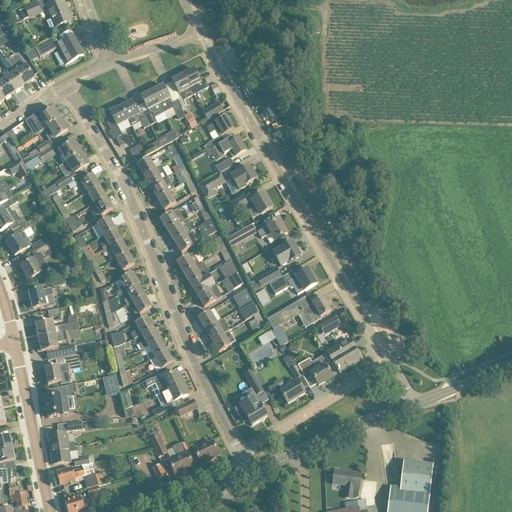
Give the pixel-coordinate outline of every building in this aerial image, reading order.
[(55,29),(61,26),(70,22),(65,10),(67,9),(62,0),(46,7),(55,29)] [(30,20),(41,15),(36,4),(25,9),(20,11),(24,21),(29,19),(30,20)] [(40,59),(57,50),(66,66),(84,56),(73,36),(60,43),(57,38),(25,55),(31,63),(40,58),(40,59)] [(9,62),(0,49),(0,58),(9,72),(13,69),(9,63),(9,62)] [(25,65),(19,56),(9,62),(9,63),(13,69),(15,72),(25,86),(35,79),(25,65)] [(5,79),(6,78),(0,70),(0,92),(5,100),(15,93),(5,79)] [(200,82),(194,70),(183,76),(190,89),(194,96),(209,89),(204,80),(200,82)] [(25,86),(15,72),(11,75),(6,78),(5,79),(15,93),(25,86)] [(190,89),(183,76),(172,82),(179,95),(181,98),(177,101),(182,110),(188,107),(185,101),(194,96),(190,89)] [(169,100),(170,99),(163,86),(152,92),(164,114),(173,109),(179,121),(186,118),(182,110),(177,101),(171,104),(169,100)] [(155,119),(164,114),(152,92),(141,98),(148,111),(150,115),(146,117),(151,126),(157,123),(155,119)] [(139,116),(132,102),(121,108),(128,121),(131,128),(140,123),(144,130),(151,126),(146,117),(141,119),(139,116)] [(207,121),(223,112),(219,103),(202,113),(207,121)] [(117,127),(128,121),(121,108),(110,114),(114,121),(108,124),(112,133),(110,134),(113,140),(120,152),(135,144),(128,131),(121,135),(118,130),(117,127)] [(45,130),(61,120),(54,109),(41,117),(33,122),(31,119),(23,124),(26,128),(33,123),(40,133),(45,130)] [(223,136),(225,135),(233,130),(226,117),(216,123),(207,129),(210,135),(220,129),(223,136)] [(198,126),(194,118),(188,121),(192,129),(198,126)] [(55,139),(65,133),(68,131),(61,120),(45,130),(49,136),(47,137),(50,142),(55,138),(55,139)] [(12,131),(7,135),(13,143),(18,140),(12,131)] [(36,136),(16,148),(18,153),(19,152),(21,155),(24,153),(22,150),(39,140),(36,136)] [(165,136),(158,140),(162,148),(169,144),(165,136)] [(208,152),(225,143),(222,137),(213,142),(207,145),(208,146),(205,147),(208,152)] [(236,158),(238,157),(246,152),(239,139),(235,142),(233,138),(225,143),(208,152),(213,161),(215,160),(216,162),(224,157),(224,156),(229,153),(233,159),(236,158)] [(67,163),(82,154),(74,142),(60,151),(67,163)] [(26,165),(51,149),(46,143),(37,148),(38,149),(29,155),(30,156),(24,161),(26,165)] [(145,157),(141,149),(139,146),(129,151),(135,162),(145,157)] [(145,157),(150,154),(145,146),(141,149),(145,157)] [(170,162),(174,160),(179,157),(173,146),(168,148),(164,150),(170,162)] [(34,168),(55,156),(51,149),(26,165),(29,170),(33,167),(34,168)] [(75,174),(81,171),(89,166),(82,154),(67,163),(71,169),(63,174),(65,177),(56,184),(57,185),(55,187),(56,190),(51,193),(51,194),(42,199),(44,202),(49,199),(52,197),(60,192),(68,186),(76,181),(78,180),(75,174)] [(156,171),(152,165),(157,162),(154,156),(149,159),(137,166),(144,178),(156,171)] [(185,169),(179,158),(179,157),(174,160),(180,172),(185,169)] [(220,175),(221,174),(235,166),(230,159),(215,168),(220,175)] [(22,160),(8,168),(13,177),(19,173),(22,180),(31,175),(22,160)] [(162,181),(168,178),(162,167),(156,171),(144,178),(151,189),(162,182),(162,181)] [(252,173),(249,167),(232,177),(239,190),(256,180),(256,179),(258,178),(254,172),(252,173)] [(191,181),(186,172),(185,169),(180,172),(181,175),(177,177),(181,185),(186,183),(191,181)] [(216,196),(214,191),(226,183),(221,174),(220,175),(199,187),(207,201),(216,196)] [(88,194),(100,187),(93,176),(81,182),(88,194)] [(169,193),(175,190),(168,178),(162,181),(162,182),(151,189),(158,200),(169,193)] [(71,190),(79,185),(76,181),(68,186),(71,190)] [(197,192),(192,184),(191,181),(186,183),(191,195),(197,192)] [(95,205),(106,198),(100,187),(88,194),(95,205)] [(65,208),(58,197),(62,194),(60,192),(52,197),(60,211),(65,208)] [(164,211),(173,206),(176,205),(169,193),(158,200),(164,211)] [(260,216),(264,214),(273,209),(264,194),(252,201),(255,208),(248,212),(253,220),(260,215),(260,216)] [(18,222),(19,219),(16,214),(12,213),(9,208),(22,200),(19,195),(8,202),(3,205),(6,210),(0,213),(0,232),(0,233),(10,227),(13,232),(20,228),(16,223),(18,222)] [(200,212),(205,209),(199,197),(194,200),(200,212)] [(101,217),(104,215),(113,210),(106,198),(95,205),(89,209),(96,220),(101,216),(101,217)] [(224,209),(227,215),(247,204),(244,198),(224,209)] [(71,219),(70,216),(65,208),(60,211),(66,222),(71,219)] [(211,221),(207,212),(205,209),(200,212),(206,224),(211,221)] [(168,232),(184,222),(184,221),(177,210),(160,221),(168,232)] [(73,234),(78,231),(82,226),(77,216),(71,219),(66,222),(73,234)] [(104,238),(116,231),(109,219),(98,226),(104,238)] [(186,236),(193,231),(186,220),(184,221),(184,222),(168,232),(174,243),(186,236)] [(275,242),(279,240),(288,235),(279,220),(257,233),(261,239),(266,237),(270,245),(275,242)] [(217,233),(213,224),(211,221),(206,224),(198,228),(205,239),(212,235),(217,233)] [(46,238),(32,246),(24,233),(34,227),(31,222),(27,224),(13,232),(8,235),(11,240),(7,243),(15,257),(32,247),(35,252),(49,244),(46,238)] [(241,255),(235,246),(256,234),(252,227),(227,240),(237,257),(241,255)] [(102,247),(104,252),(110,249),(122,242),(116,231),(104,238),(107,244),(102,247)] [(82,250),(87,247),(81,235),(76,238),(82,250)] [(182,254),(190,249),(193,247),(186,236),(174,243),(182,254)] [(215,256),(221,253),(226,250),(220,238),(215,240),(217,245),(211,248),(215,256)] [(116,260),(128,254),(122,242),(110,249),(113,254),(109,257),(112,262),(116,260)] [(52,248),(50,243),(49,244),(35,252),(32,253),(35,259),(21,267),(29,281),(49,269),(44,261),(50,257),(51,253),(49,250),(52,248)] [(298,248),(296,249),(292,243),(287,246),(286,245),(281,248),(280,247),(272,251),(281,267),(289,263),(289,264),(301,257),(300,256),(302,255),(298,248)] [(87,247),(82,250),(89,261),(94,258),(87,247)] [(227,264),(232,262),(226,250),(221,253),(227,264)] [(123,272),(126,270),(135,266),(128,254),(116,260),(123,272)] [(184,275),(200,265),(193,254),(177,264),(184,275)] [(95,272),(100,269),(94,258),(89,261),(95,272)] [(227,279),(238,273),(232,262),(227,264),(229,269),(223,272),(227,279)] [(202,279),(197,270),(201,267),(200,265),(184,275),(191,286),(202,279)] [(100,269),(95,272),(102,284),(107,281),(100,269)] [(277,270),(257,281),(262,289),(281,278),(277,270)] [(304,292),(308,290),(316,285),(308,270),(296,277),(293,272),(270,286),(276,296),(290,288),(291,289),(300,284),(304,292)] [(233,291),(236,289),(244,285),(238,273),(227,279),(233,291)] [(127,292),(138,286),(131,274),(120,281),(123,287),(119,290),(122,295),(126,292),(127,292)] [(198,297),(216,286),(209,275),(202,279),(191,286),(198,297)] [(54,288),(58,287),(60,293),(76,289),(74,277),(53,282),(54,288)] [(133,304),(145,297),(138,286),(127,292),(130,298),(124,302),(128,307),(133,304)] [(216,302),(223,297),(216,286),(198,297),(205,309),(216,302)] [(45,297),(54,295),(52,289),(43,291),(43,290),(29,293),(31,302),(29,302),(31,309),(33,308),(33,310),(47,306),(45,297)] [(109,302),(106,289),(100,291),(103,304),(109,302)] [(242,309),(253,302),(247,291),(235,297),(235,299),(236,298),(242,309)] [(140,315),(143,313),(152,308),(145,297),(133,304),(136,309),(133,311),(136,317),(140,315)] [(313,324),(321,320),(320,318),(332,312),(324,298),(312,304),(312,305),(306,308),(302,302),(281,315),(290,329),(299,323),(301,326),(303,327),(307,328),(309,327),(313,324)] [(112,315),(112,314),(110,309),(117,306),(113,300),(109,302),(103,304),(106,316),(112,315)] [(248,320),(253,317),(259,314),(253,302),(242,309),(248,320)] [(50,322),(53,322),(52,318),(60,316),(59,309),(48,311),(50,322)] [(112,315),(106,316),(109,329),(115,328),(130,320),(123,309),(112,314),(112,315)] [(205,331),(217,324),(210,313),(198,320),(205,331)] [(259,314),(253,317),(255,321),(249,324),(254,333),(265,327),(259,314)] [(53,322),(50,322),(36,325),(39,339),(79,331),(77,316),(69,318),(69,325),(60,326),(54,327),(53,322)] [(319,327),(324,336),(341,327),(335,317),(319,327)] [(142,336),(154,329),(147,318),(136,325),(139,330),(131,335),(134,340),(142,336)] [(231,331),(227,325),(224,320),(221,321),(217,324),(205,331),(212,342),(229,332),(231,331)] [(141,351),(145,350),(160,341),(154,329),(142,336),(145,342),(138,346),(141,351)] [(57,343),(76,340),(81,339),(79,331),(39,339),(42,353),(47,352),(49,362),(57,360),(58,360),(76,356),(74,346),(58,349),(57,343)] [(219,353),(228,348),(231,346),(230,346),(236,343),(229,332),(212,342),(219,353)] [(258,339),(263,347),(273,341),(269,332),(258,339)] [(126,344),(123,333),(111,336),(114,349),(120,348),(126,344)] [(333,361),(335,365),(340,374),(349,369),(348,367),(360,360),(353,349),(354,348),(350,340),(327,354),(332,361),(333,361)] [(108,341),(96,344),(98,352),(110,349),(108,341)] [(150,361),(167,352),(160,341),(145,350),(148,355),(147,356),(150,361)] [(131,349),(129,343),(126,344),(120,348),(114,349),(117,362),(123,360),(126,358),(124,351),(131,349)] [(299,346),(291,344),(290,351),(297,353),(299,346)] [(282,345),(278,348),(282,354),(287,351),(284,347),(283,347),(282,345)] [(162,370),(165,368),(173,363),(167,352),(150,361),(157,372),(161,370),(162,370)] [(60,374),(67,373),(68,376),(83,372),(81,364),(85,364),(84,355),(76,356),(58,360),(57,360),(58,366),(45,369),(48,385),(62,383),(60,374)] [(325,365),(325,366),(321,358),(312,364),(309,360),(298,366),(305,378),(311,374),(318,387),(332,378),(329,373),(330,373),(325,365)] [(120,374),(126,373),(123,360),(117,362),(120,374)] [(294,364),(289,367),(297,380),(303,377),(294,364)] [(126,373),(120,374),(123,387),(133,384),(130,375),(140,371),(138,368),(126,373)] [(180,378),(177,373),(163,380),(163,381),(160,382),(158,376),(144,383),(147,388),(151,386),(156,397),(157,397),(157,396),(183,384),(182,384),(184,383),(182,377),(180,378)] [(116,377),(103,380),(107,399),(120,396),(116,377)] [(305,395),(300,386),(298,382),(280,393),(288,405),(305,395)] [(157,396),(157,397),(162,407),(152,411),(155,418),(175,408),(173,404),(188,397),(185,391),(187,390),(185,384),(183,385),(183,384),(157,396)] [(63,417),(60,397),(77,394),(76,385),(47,391),(48,397),(46,398),(46,404),(45,405),(46,412),(47,412),(48,419),(63,417)] [(258,399),(264,395),(258,385),(252,389),(258,399)] [(128,390),(121,394),(124,399),(130,396),(128,390)] [(260,405),(255,397),(234,410),(243,424),(249,421),(252,427),(268,417),(260,405)] [(180,417),(188,414),(197,409),(193,401),(176,409),(180,417)] [(67,425),(68,433),(83,431),(82,424),(67,425)] [(75,443),(68,444),(66,434),(49,436),(51,451),(75,447),(75,443)] [(0,450),(12,449),(9,436),(0,437),(0,450)] [(151,442),(158,458),(166,454),(158,438),(151,442)] [(195,451),(197,456),(201,465),(219,457),(213,443),(195,451)] [(194,469),(187,454),(182,444),(172,448),(177,459),(169,463),(176,477),(194,469)] [(70,463),(69,453),(78,452),(78,447),(75,448),(75,447),(51,451),(53,466),(70,463)] [(0,469),(7,470),(6,464),(14,462),(12,449),(0,450),(0,469)] [(88,458),(73,461),(74,468),(89,465),(88,458)] [(428,511),(430,496),(434,465),(404,462),(400,493),(390,492),(387,511),(428,511)] [(162,465),(153,469),(158,480),(167,476),(162,465)] [(60,486),(76,482),(75,479),(85,476),(83,469),(73,472),(72,469),(57,474),(60,486)] [(358,498),(359,488),(361,475),(335,471),(333,485),(346,486),(345,499),(353,500),(353,499),(356,500),(358,498)] [(87,490),(99,487),(96,477),(84,481),(87,490)] [(87,490),(90,499),(102,497),(99,487),(87,490)] [(13,509),(13,511),(28,511),(25,494),(12,496),(13,502),(17,502),(18,508),(13,509)] [(0,496),(0,508),(0,511),(0,510),(0,511),(13,511),(13,509),(11,509),(1,510),(0,496)] [(88,507),(85,498),(85,496),(65,502),(67,511),(84,511),(84,509),(88,507)] [(346,510),(358,507),(357,501),(353,502),(345,504),(346,510)]
